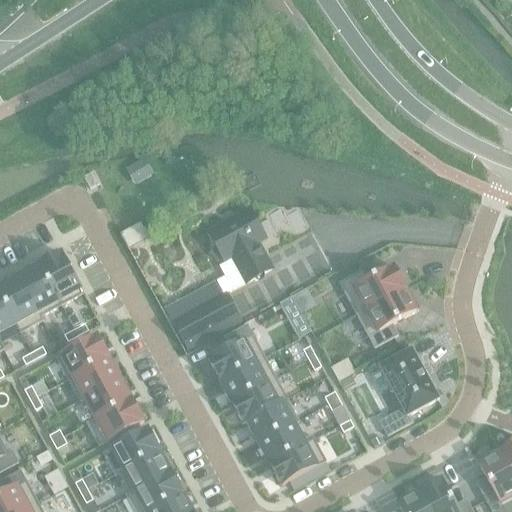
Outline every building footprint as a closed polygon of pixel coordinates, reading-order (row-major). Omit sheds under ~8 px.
[(144,159),(125,170),(135,186),(154,175),(144,159)] [(89,177),(84,180),(90,191),(97,187),(99,186),(93,175),(89,177)] [(271,271),(256,244),(264,240),(248,212),(208,234),(216,248),(212,250),(211,254),(215,261),(219,263),(231,256),(246,284),(271,271)] [(125,233),(133,249),(147,241),(139,226),(125,233)] [(61,255),(40,267),(62,307),(83,296),(61,255)] [(40,267),(19,278),(41,319),(62,307),(40,267)] [(363,273),(339,285),(357,318),(406,291),(394,269),(368,283),(363,273)] [(19,278),(0,288),(0,294),(17,326),(16,327),(20,335),(22,335),(43,323),(41,319),(19,278)] [(242,325),(218,281),(162,312),(186,356),(242,325)] [(406,291),(357,318),(375,350),(398,338),(392,327),(418,313),(406,291)] [(0,335),(16,327),(17,326),(0,294),(0,335)] [(292,298),(280,305),(299,340),(311,334),(301,316),(292,298)] [(85,326),(75,332),(78,339),(89,333),(85,326)] [(217,357),(208,362),(220,383),(264,359),(247,327),(224,340),(230,350),(217,357)] [(75,332),(64,337),(68,345),(78,339),(75,332)] [(97,338),(57,360),(68,382),(109,359),(97,338)] [(43,349),(32,355),(36,362),(46,356),(43,349)] [(30,351),(23,355),(29,366),(36,362),(32,355),(30,351)] [(312,352),(301,357),(305,365),(316,359),(312,352)] [(381,371),(371,377),(381,395),(391,389),(403,411),(380,424),(388,438),(412,425),(409,418),(437,403),(439,402),(438,400),(437,400),(428,383),(422,371),(421,371),(412,354),(413,354),(412,352),(410,353),(410,354),(382,369),(382,368),(380,369),(381,371)] [(109,359),(68,382),(80,404),(85,401),(84,401),(121,381),(109,359)] [(264,359),(220,383),(231,405),(276,380),(264,359)] [(316,359),(305,365),(309,372),(319,366),(316,359)] [(276,380),(231,405),(243,427),(247,425),(246,424),(287,402),(287,403),(288,403),(276,380)] [(121,381),(84,401),(85,401),(95,421),(96,422),(132,403),(121,381)] [(31,389),(24,392),(30,403),(37,399),(31,389)] [(335,394),(324,400),(328,407),(339,401),(335,394)] [(37,399),(30,403),(35,413),(42,409),(37,399)] [(339,401),(328,407),(332,414),(342,408),(339,401)] [(287,402),(246,424),(247,425),(258,445),(294,426),(295,426),(299,424),(287,403),(287,402)] [(95,421),(87,425),(99,448),(144,424),(132,403),(96,422),(95,421)] [(350,422),(340,428),(343,435),(354,429),(350,422)] [(294,426),(258,445),(270,467),(306,447),(305,446),(295,426),(294,426)] [(148,431),(103,455),(115,478),(120,476),(119,475),(159,453),(148,431)] [(59,432),(49,438),(53,445),(63,439),(59,432)] [(380,438),(372,443),(375,449),(383,444),(380,438)] [(63,439),(53,445),(56,452),(67,446),(63,439)] [(0,474),(18,465),(12,453),(8,456),(0,441),(0,474)] [(306,447),(270,467),(281,488),(288,485),(288,484),(326,464),(314,441),(305,446),(306,447)] [(511,447),(500,454),(511,475),(511,447)] [(159,453),(119,475),(120,476),(130,495),(130,496),(171,474),(159,453)] [(511,511),(511,475),(500,454),(478,466),(494,494),(484,499),(490,511),(511,511)] [(326,464),(288,484),(293,493),(331,472),(326,464)] [(0,490),(3,496),(0,497),(0,511),(25,511),(38,505),(20,473),(0,484),(0,490)] [(130,495),(126,498),(133,511),(152,511),(183,495),(171,474),(130,496),(130,495)] [(82,482),(75,486),(81,496),(88,492),(82,482)] [(441,482),(419,494),(429,511),(471,511),(466,502),(455,507),(441,482)] [(88,492),(81,496),(86,506),(93,502),(88,492)] [(429,511),(419,494),(397,505),(401,511),(429,511)] [(191,511),(183,495),(152,511),(191,511)] [(98,511),(93,502),(86,506),(89,511),(98,511)]
